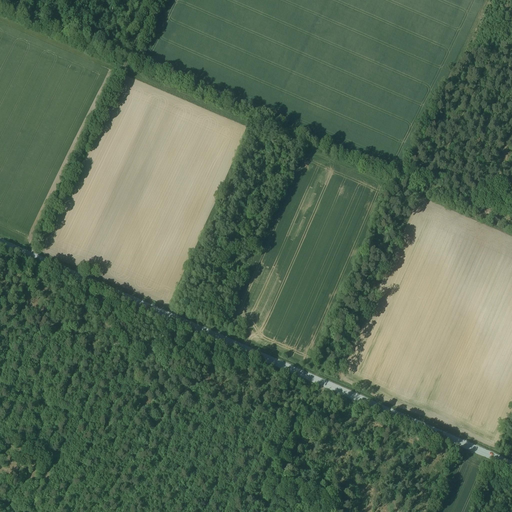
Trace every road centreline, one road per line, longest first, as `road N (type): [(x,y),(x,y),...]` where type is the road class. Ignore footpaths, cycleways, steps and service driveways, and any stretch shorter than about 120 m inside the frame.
road 1 (secondary): [(0,242),(511,465)]
road 2 (track): [(492,0),(400,178),(403,188),(323,383)]
road 3 (track): [(154,0),(30,255)]
road 4 (track): [(269,511),(323,383)]
road 5 (track): [(131,47),(8,0)]
